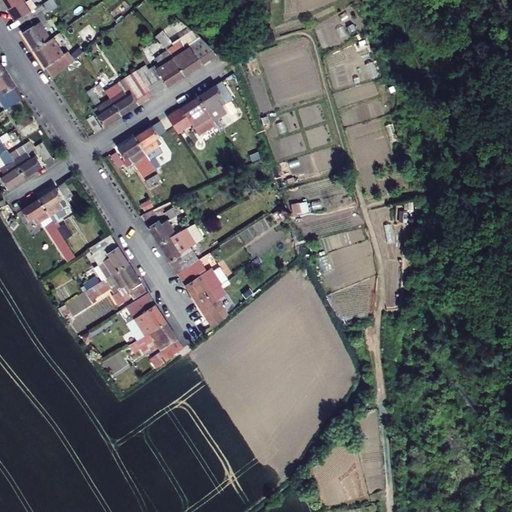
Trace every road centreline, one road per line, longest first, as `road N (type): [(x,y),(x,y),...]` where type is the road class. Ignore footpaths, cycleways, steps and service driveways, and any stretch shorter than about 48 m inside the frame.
road 1 (residential): [(80,155),(196,334)]
road 2 (residential): [(80,155),(221,64)]
road 3 (residential): [(0,29),(80,155)]
